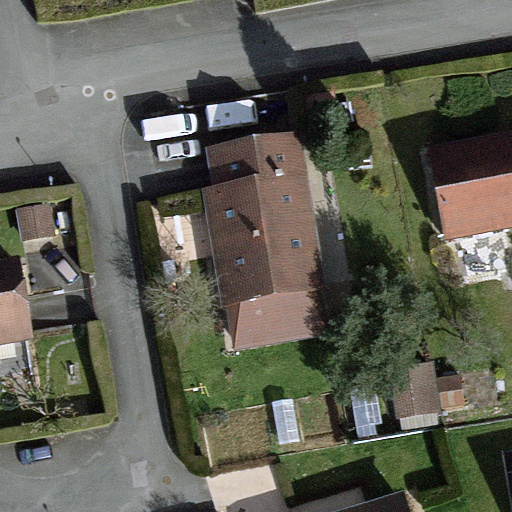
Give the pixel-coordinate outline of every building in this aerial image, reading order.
[(332,94),(302,97),(305,122),(335,118),(332,94)] [(214,152),(220,192),(210,193),(228,303),(317,288),(293,139),(214,152)] [(511,147),(430,163),(442,229),(511,215),(511,147)] [(46,209),(18,214),(23,241),(50,237),(46,209)] [(16,264),(0,266),(0,336),(27,332),(16,264)] [(317,288),(228,303),(235,342),(324,328),(317,288)] [(429,368),(389,373),(396,418),(435,412),(429,368)] [(403,511),(401,502),(365,511),(403,511)]
